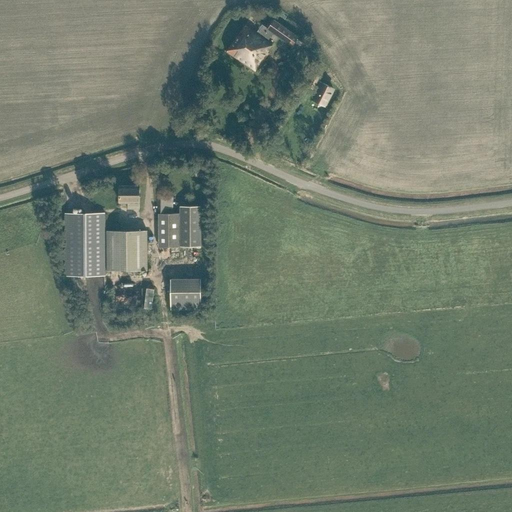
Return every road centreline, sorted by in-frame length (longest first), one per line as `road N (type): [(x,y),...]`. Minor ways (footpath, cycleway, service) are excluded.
road 1 (unclassified): [(0,197),(154,148),(197,143),(355,202),(411,212),(511,203)]
road 2 (track): [(152,218),(188,511)]
